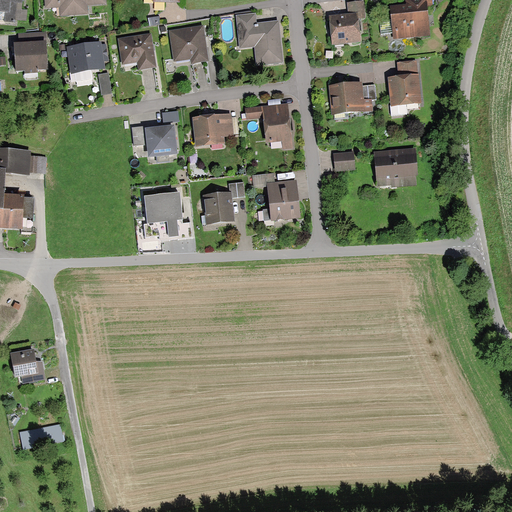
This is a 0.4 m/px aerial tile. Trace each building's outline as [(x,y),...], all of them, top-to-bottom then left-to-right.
[(20,0),(0,0),(0,12),(4,12),(3,22),(14,23),(14,20),(25,21),(26,11),(19,10),(20,0)] [(102,0),(42,0),(43,7),(57,7),(58,14),(87,13),(86,5),(102,4),(102,0)] [(403,0),(404,6),(390,8),(393,38),(430,35),(426,0),(403,0)] [(348,20),(358,19),(363,18),(362,1),(346,3),(347,14),(348,20)] [(253,14),(235,16),(238,49),(255,47),(256,64),(281,62),(278,21),(254,23),(253,14)] [(360,43),(358,19),(348,20),(347,14),(328,16),(332,46),(360,43)] [(158,26),(158,17),(147,17),(147,26),(158,26)] [(201,26),(167,31),(172,60),(186,58),(187,63),(206,60),(201,26)] [(149,34),(119,38),(122,63),(136,61),(137,69),(153,67),(149,34)] [(46,40),(12,42),(13,71),(48,69),(46,40)] [(99,44),(67,48),(70,71),(102,67),(99,44)] [(396,63),(397,75),(387,77),(390,105),(420,102),(415,60),(396,63)] [(110,93),(107,74),(98,75),(101,95),(110,93)] [(374,84),(329,88),(331,115),(371,112),(370,100),(375,100),(374,84)] [(287,104),(245,108),(246,120),(264,118),(266,143),(281,141),(282,149),(291,148),(287,104)] [(166,125),(182,122),(180,111),(164,114),(166,125)] [(235,116),(194,118),(195,144),(222,143),(221,136),(236,135),(235,116)] [(146,141),(145,129),(145,127),(131,128),(133,142),(146,141)] [(174,153),(172,127),(145,129),(146,141),(147,155),(174,153)] [(0,226),(31,228),(32,197),(2,196),(3,171),(44,173),(45,157),(28,157),(29,151),(0,150),(0,226)] [(413,150),(374,153),(377,186),(416,184),(413,150)] [(352,154),(333,155),(334,171),(353,170),(352,154)] [(252,186),(266,184),(274,184),(273,174),(251,176),(252,186)] [(274,184),(266,184),(270,221),(299,218),(296,181),(274,184)] [(228,184),(229,194),(229,198),(243,197),(242,183),(228,184)] [(180,194),(145,198),(150,239),(185,235),(180,194)] [(229,194),(204,196),(207,223),(231,221),(229,198),(229,194)] [(31,350),(9,353),(13,376),(21,375),(22,382),(43,379),(40,360),(33,361),(31,350)] [(58,425),(20,432),(23,448),(61,441),(58,425)]
